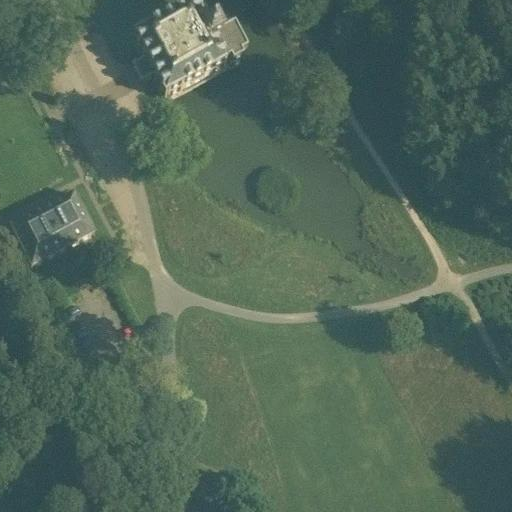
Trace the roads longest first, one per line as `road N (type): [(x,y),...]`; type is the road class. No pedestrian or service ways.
road 1 (track): [(182,511),(164,319),(132,173),(44,0)]
road 2 (track): [(450,284),(278,0)]
road 3 (track): [(160,293),(299,318),(450,284)]
road 4 (secondary): [(67,511),(0,363)]
road 5 (track): [(511,388),(450,284)]
